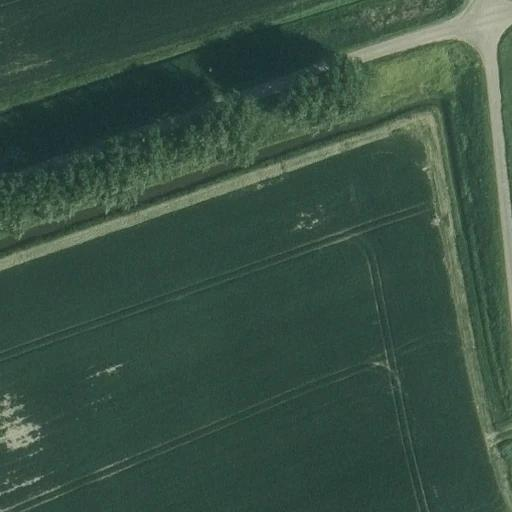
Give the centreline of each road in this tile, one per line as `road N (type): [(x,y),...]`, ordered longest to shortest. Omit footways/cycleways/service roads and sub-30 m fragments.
road 1 (tertiary): [(0,180),(482,21)]
road 2 (unclassified): [(511,326),(482,21)]
